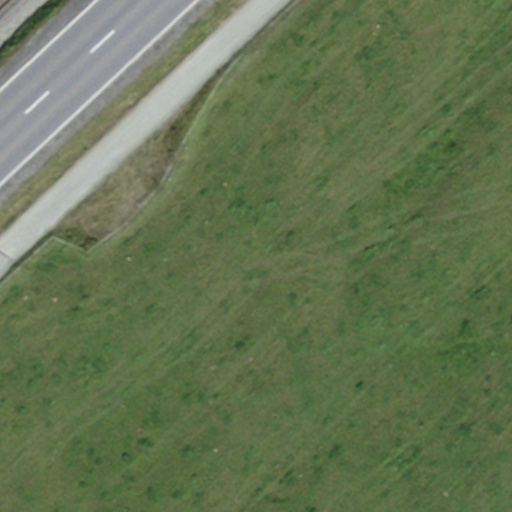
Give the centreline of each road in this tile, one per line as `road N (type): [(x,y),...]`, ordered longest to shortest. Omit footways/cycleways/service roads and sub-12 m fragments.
road 1 (track): [(281,0),(0,269)]
road 2 (primary): [(148,0),(0,138)]
